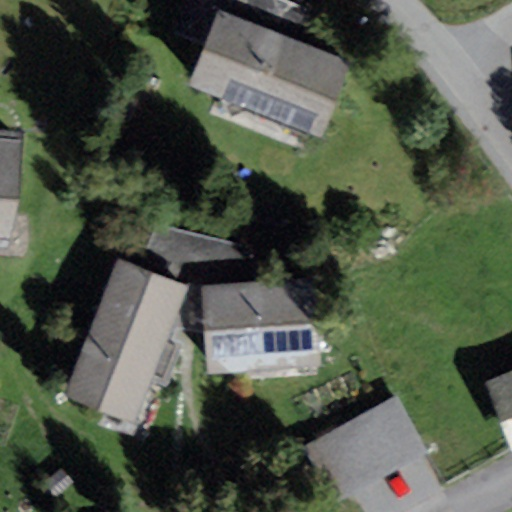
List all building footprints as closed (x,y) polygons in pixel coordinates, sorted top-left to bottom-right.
[(324,138),(352,64),(326,54),(339,20),(285,0),(186,0),(174,35),(206,47),(190,88),(324,138)] [(0,249),(11,250),(24,133),(0,130),(0,249)] [(64,397),(134,424),(186,285),(117,258),(64,397)] [(322,366),(316,278),(203,286),(209,374),(322,366)] [(511,372),(489,382),(511,439),(511,372)] [(399,396),(302,448),(335,509),(432,457),(399,396)]
